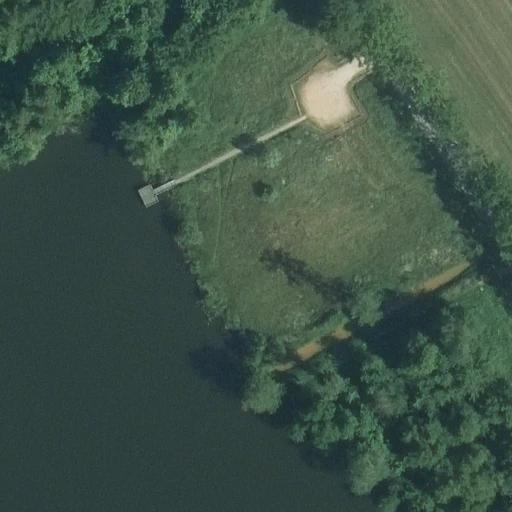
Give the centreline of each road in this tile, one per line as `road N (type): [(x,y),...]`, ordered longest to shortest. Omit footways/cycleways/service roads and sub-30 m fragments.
road 1 (unclassified): [(511,252),(343,0)]
road 2 (track): [(511,264),(359,355)]
